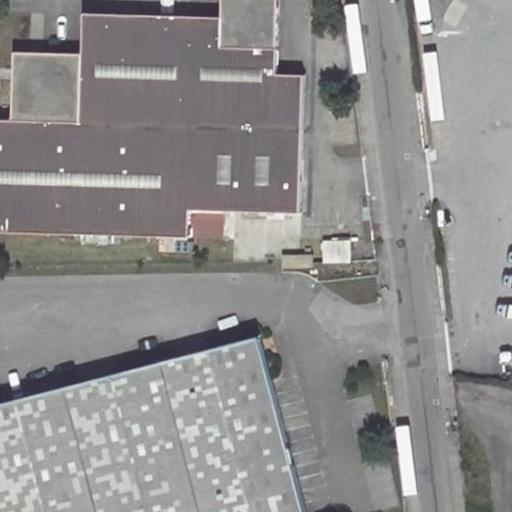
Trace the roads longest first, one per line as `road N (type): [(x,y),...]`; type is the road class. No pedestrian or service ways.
road 1 (unclassified): [(373,0),(433,511)]
road 2 (unknown): [(0,327),(219,291),(343,323),(411,326)]
